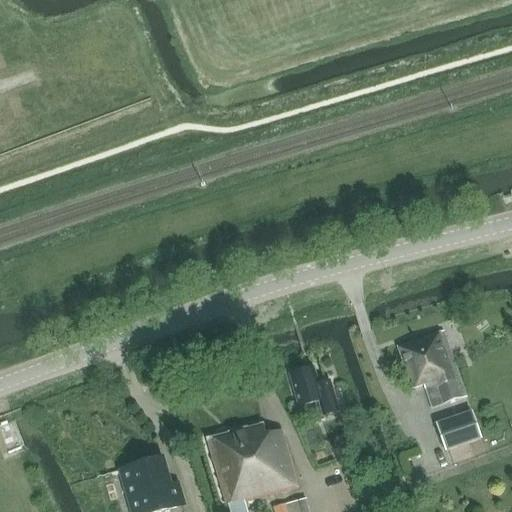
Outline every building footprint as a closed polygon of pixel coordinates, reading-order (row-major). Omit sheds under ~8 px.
[(398,348),(412,390),(423,386),(432,410),(466,398),(443,333),(398,348)] [(293,375),(289,376),(299,409),(318,403),(323,417),(339,413),(330,382),(318,385),(313,369),(302,372),(297,372),(293,375)] [(437,425),(446,452),(481,440),(471,413),(437,425)] [(266,436),(263,428),(264,428),(263,426),(261,426),(261,427),(247,430),(229,434),(229,435),(209,440),(207,440),(207,442),(208,442),(227,506),(228,505),(229,511),(246,511),(244,501),(247,500),(248,502),(298,489),(282,432),(266,436)] [(120,472),(132,511),(165,511),(184,507),(178,485),(168,488),(166,481),(169,480),(162,459),(120,472)] [(287,505),(288,511),(308,511),(305,501),(287,505)]
